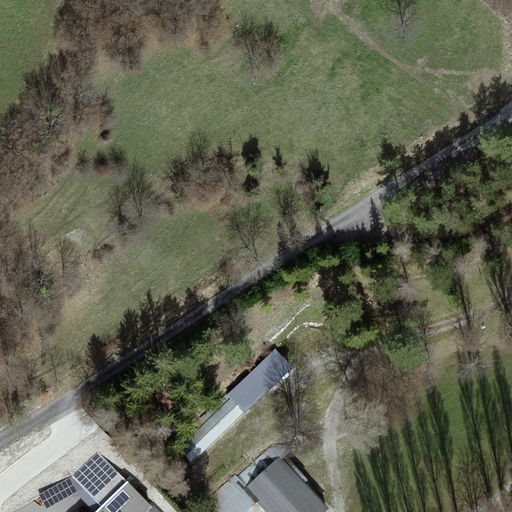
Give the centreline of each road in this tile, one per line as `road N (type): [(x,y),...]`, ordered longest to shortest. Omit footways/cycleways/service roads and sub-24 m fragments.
road 1 (track): [(511,290),(473,329),(352,340),(316,365),(360,498)]
road 2 (track): [(511,217),(441,235),(381,234),(361,220)]
